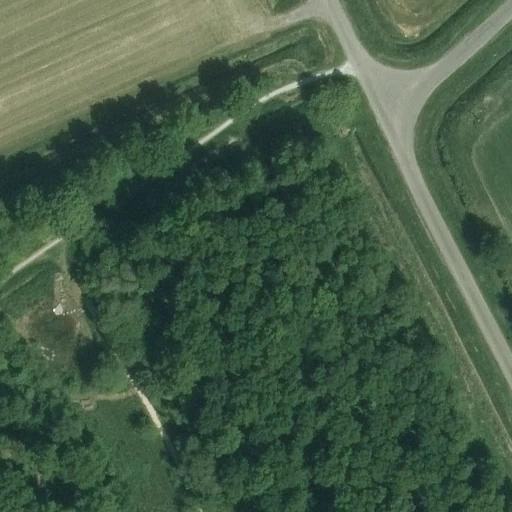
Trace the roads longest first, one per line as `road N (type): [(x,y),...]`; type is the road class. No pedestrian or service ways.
road 1 (unclassified): [(511,371),(386,120)]
road 2 (unclassified): [(386,120),(511,8)]
road 3 (unclassified): [(386,120),(327,0)]
